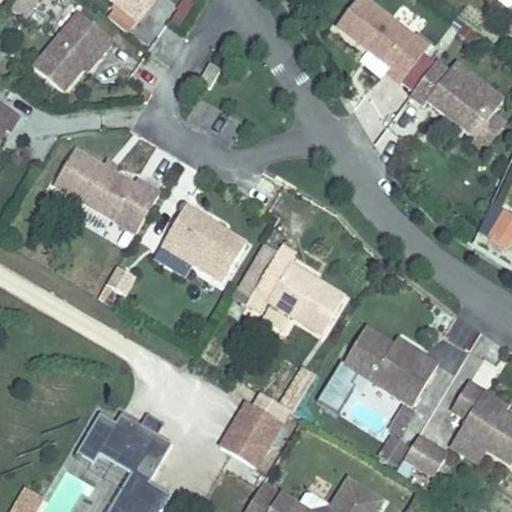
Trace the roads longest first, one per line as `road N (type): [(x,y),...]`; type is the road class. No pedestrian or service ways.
road 1 (residential): [(336,136),(223,158),(167,130),(165,101),(206,25),(235,0)]
road 2 (residential): [(511,312),(413,245),(336,136)]
road 3 (residential): [(336,136),(249,0)]
